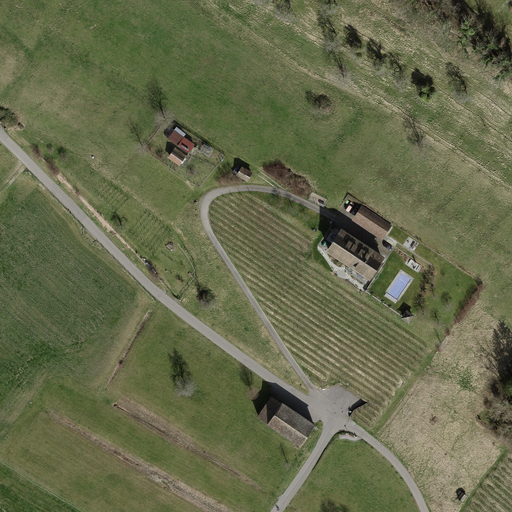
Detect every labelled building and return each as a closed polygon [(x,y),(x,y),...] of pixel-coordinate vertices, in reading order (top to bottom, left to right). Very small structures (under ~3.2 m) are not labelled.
[(177,147),(169,161),(181,169),(197,144),(176,131),(169,142),(177,147)] [(353,221),(384,242),(393,228),(363,207),(353,221)] [(315,224),(303,236),(316,245),(325,231),(315,224)] [(342,227),(328,248),(372,277),(386,256),(342,227)] [(259,416),(305,445),(317,425),(271,396),(259,416)]
